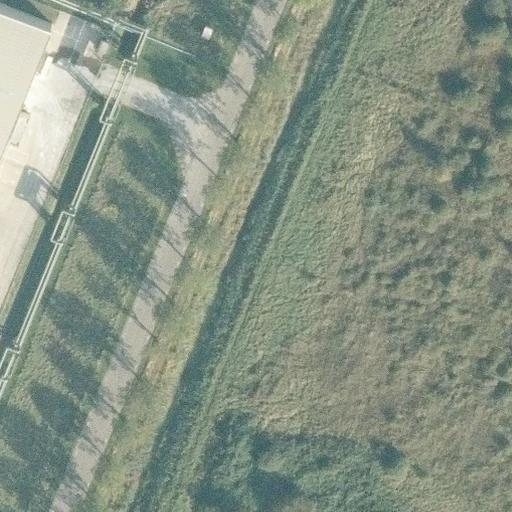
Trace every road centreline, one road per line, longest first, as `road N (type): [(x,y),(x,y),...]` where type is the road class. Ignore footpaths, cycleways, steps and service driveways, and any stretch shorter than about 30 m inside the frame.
road 1 (tertiary): [(57,511),(215,125)]
road 2 (unclassified): [(215,125),(62,65)]
road 3 (tertiary): [(215,125),(266,0)]
